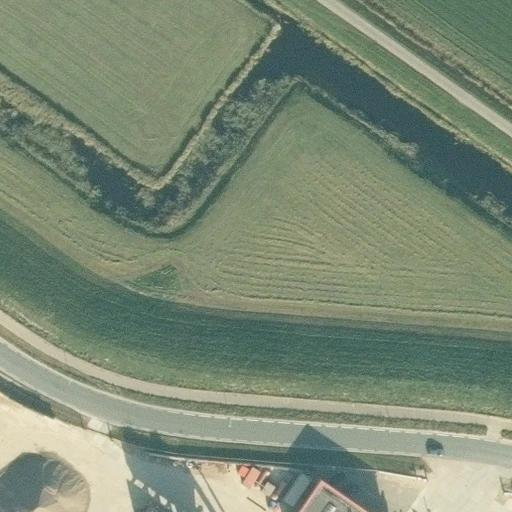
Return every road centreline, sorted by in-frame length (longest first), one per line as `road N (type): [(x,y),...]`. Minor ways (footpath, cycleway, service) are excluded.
road 1 (unclassified): [(511,457),(174,427),(89,402),(0,356)]
road 2 (unclassified): [(511,134),(319,0)]
